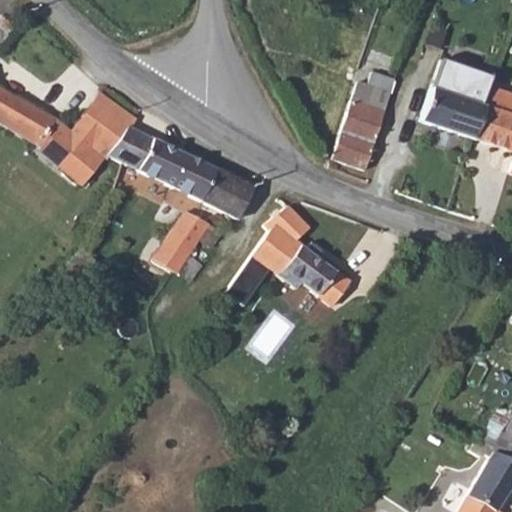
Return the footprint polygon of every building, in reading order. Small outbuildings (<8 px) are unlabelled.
[(419,123),(474,143),(485,109),(479,107),(485,89),(489,80),(457,69),(459,62),(454,60),(455,57),(443,51),(419,123)] [(356,83),(349,103),(382,113),(394,82),(371,74),(366,87),(356,83)] [(511,98),(485,89),(479,107),(485,109),(474,143),(511,155),(511,169),(510,176),(511,176),(511,98)] [(0,93),(0,126),(38,148),(53,120),(11,98),(9,100),(0,93)] [(106,158),(105,158),(127,129),(133,121),(98,95),(67,132),(66,134),(74,141),(87,150),(98,158),(101,161),(103,162),(106,158)] [(349,103),(329,159),(362,171),(382,113),(349,103)] [(53,120),(38,148),(64,170),(60,175),(77,190),(97,166),(93,163),(98,158),(87,150),(74,141),(66,134),(67,132),(53,120)] [(127,129),(105,158),(106,158),(119,165),(109,189),(118,193),(128,170),(235,221),(250,189),(127,129)] [(38,148),(33,153),(60,175),(64,170),(38,148)] [(97,166),(101,161),(98,158),(93,163),(97,166)] [(268,230),(250,255),(268,269),(276,275),(295,287),(297,285),(328,308),(350,280),(295,238),(309,226),(288,203),(262,224),(268,230)] [(183,214),(150,260),(172,274),(176,271),(196,243),(209,249),(221,233),(215,230),(219,227),(219,223),(218,220),(216,218),(212,217),(208,219),(206,222),(205,225),(183,214)] [(80,250),(40,291),(45,296),(50,292),(58,300),(93,263),(96,266),(105,256),(86,240),(80,250)] [(268,269),(250,255),(224,292),(242,305),(268,269)] [(481,445),(482,450),(487,453),(511,466),(511,414),(496,408),(480,434),(488,438),(485,439),(482,442),(481,445)] [(511,466),(487,453),(452,511),(493,511),(491,510),(511,477),(511,466)]
